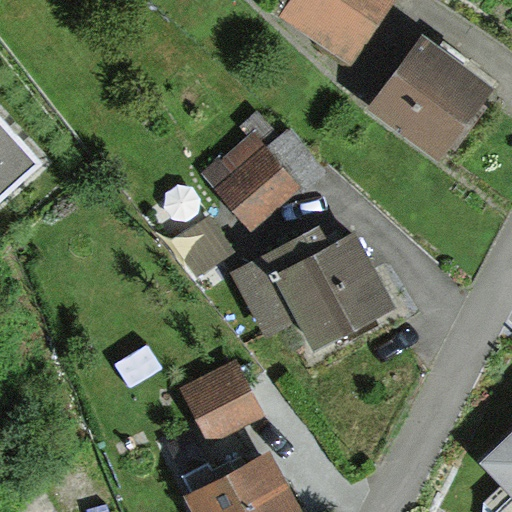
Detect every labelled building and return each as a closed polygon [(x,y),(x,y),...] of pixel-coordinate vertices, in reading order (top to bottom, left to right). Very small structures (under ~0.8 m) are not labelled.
[(291,0),(280,16),(350,66),(397,0),(291,0)] [(362,112),(433,164),(491,85),(420,33),(362,112)] [(0,195),(38,162),(0,120),(0,195)] [(250,233),(304,184),(256,131),(202,179),(250,233)] [(199,276),(241,257),(224,217),(181,236),(199,276)] [(293,318),(312,353),(399,305),(359,230),(334,243),(324,224),(232,271),(263,334),(293,318)] [(180,390),(208,444),(267,413),(238,359),(180,390)] [(511,496),(511,498),(497,511),(511,511),(511,437),(482,465),(511,496)] [(180,493),(189,511),(301,511),(269,449),(180,493)]
